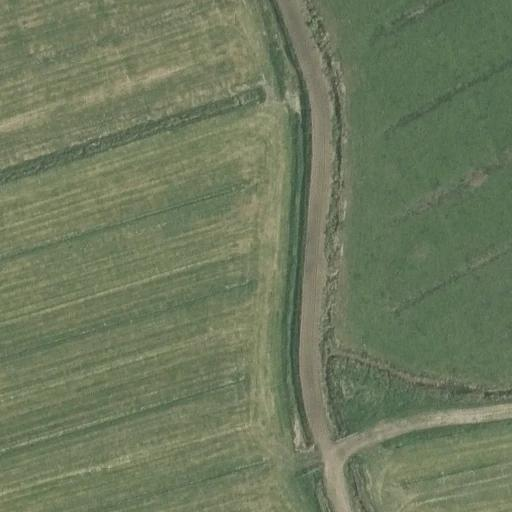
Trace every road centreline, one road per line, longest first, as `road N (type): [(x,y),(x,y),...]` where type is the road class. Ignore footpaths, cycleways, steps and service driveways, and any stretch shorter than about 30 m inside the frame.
road 1 (track): [(286,0),(317,85),(305,355),(344,511)]
road 2 (track): [(326,454),(394,424),(511,409)]
